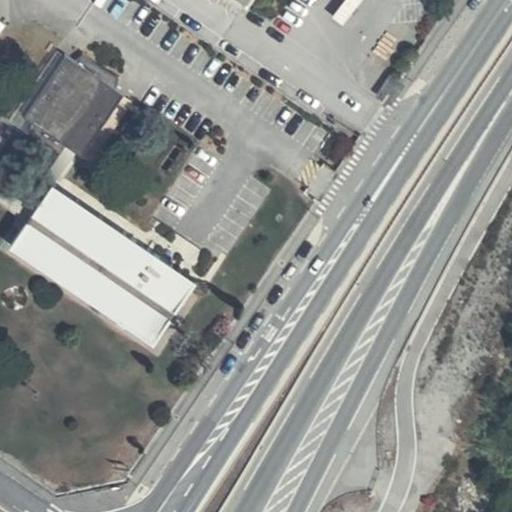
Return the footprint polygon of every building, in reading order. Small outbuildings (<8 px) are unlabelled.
[(0,34),(9,22),(0,15),(0,34)] [(91,61),(74,52),(32,114),(47,124),(40,136),(53,145),(68,158),(76,147),(85,153),(91,156),(136,93),(121,81),(127,71),(110,65),(97,53),(91,61)] [(0,176),(15,154),(0,144),(0,176)] [(0,186),(0,201),(35,226),(65,181),(85,153),(76,147),(68,158),(33,208),(0,186)] [(208,281),(65,181),(35,226),(21,245),(164,343),(208,281)]
